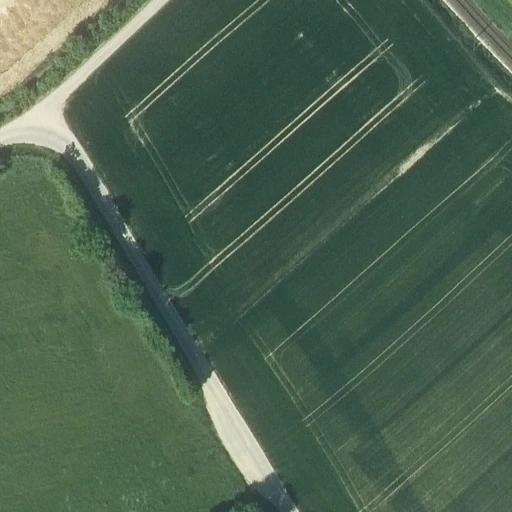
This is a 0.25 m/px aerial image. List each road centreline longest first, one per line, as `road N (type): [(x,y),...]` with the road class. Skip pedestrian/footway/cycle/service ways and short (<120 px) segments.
road 1 (track): [(44,109),(286,511)]
road 2 (track): [(0,139),(162,0)]
